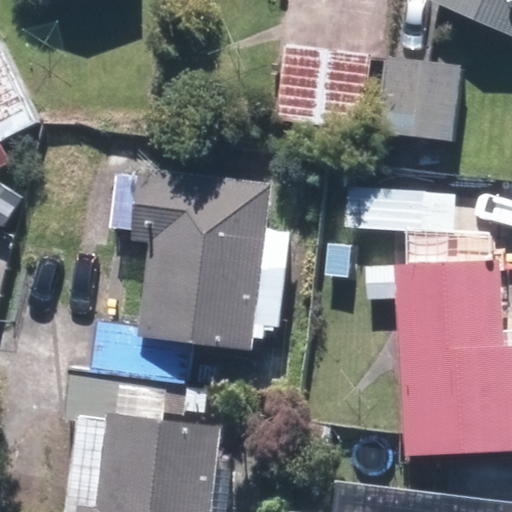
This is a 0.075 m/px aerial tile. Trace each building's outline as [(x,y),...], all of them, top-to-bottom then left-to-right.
[(511,0),(470,0),(511,18),(511,0)] [(0,143),(54,115),(5,24),(0,26),(0,143)] [(382,43),(289,40),(287,119),(379,122),(382,43)] [(475,56),(395,49),(387,133),(468,140),(475,56)] [(305,227),(280,225),(284,180),(127,167),(122,228),(165,231),(157,320),(105,315),(101,371),(128,373),(291,387),(305,227)] [(357,180),(355,224),(471,228),(473,185),(357,180)] [(410,262),(374,264),(375,296),(411,295),(417,448),(511,444),(511,252),(410,256),(410,262)] [(234,453),(237,418),(128,412),(128,375),(74,373),(72,416),(81,417),(76,509),(88,510),(88,511),(243,511),(247,454),(234,453)]
